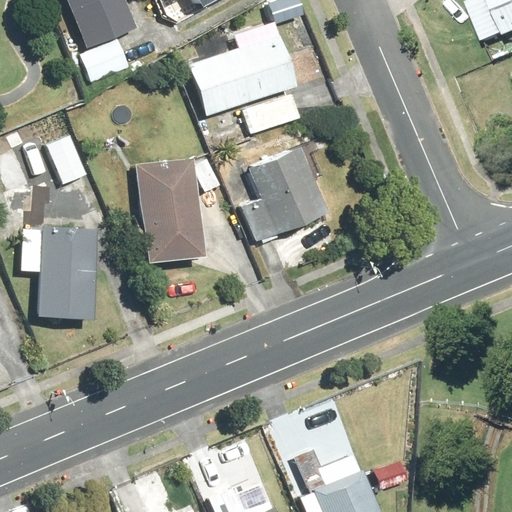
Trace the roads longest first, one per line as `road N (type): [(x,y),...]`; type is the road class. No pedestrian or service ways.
road 1 (tertiary): [(470,264),(0,458)]
road 2 (residential): [(360,0),(470,264)]
